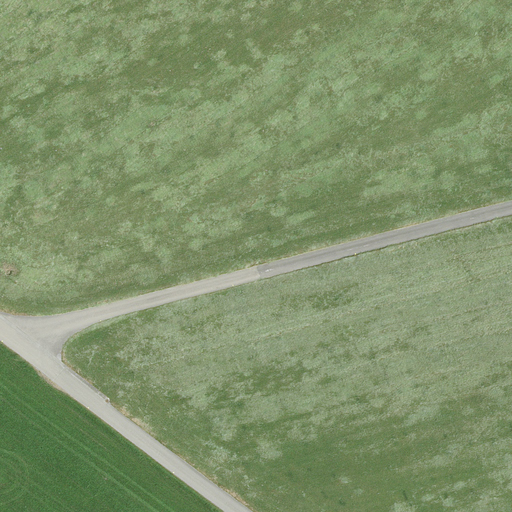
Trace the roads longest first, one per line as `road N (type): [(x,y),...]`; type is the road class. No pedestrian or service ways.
road 1 (track): [(511,212),(15,338),(0,327)]
road 2 (track): [(15,338),(237,511)]
